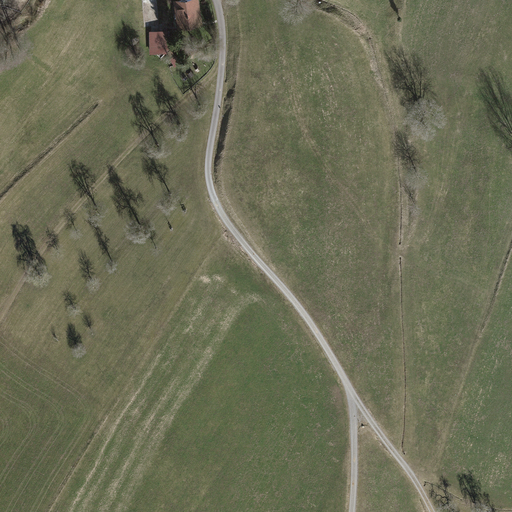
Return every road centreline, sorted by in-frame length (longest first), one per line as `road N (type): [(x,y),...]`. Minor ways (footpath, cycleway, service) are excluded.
road 1 (track): [(353,511),(357,403),(315,330),(215,202),(207,167),(222,58),(217,0)]
road 2 (track): [(357,403),(432,511)]
